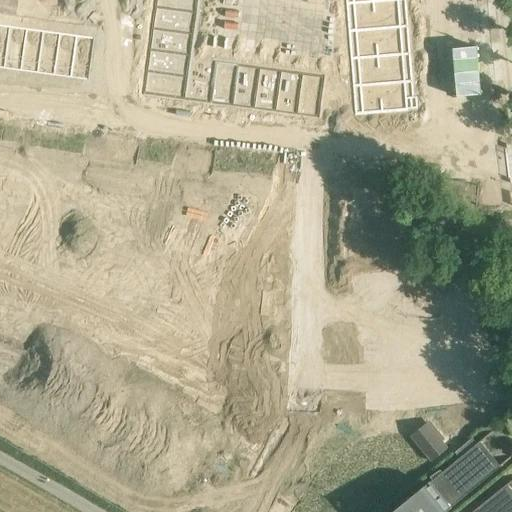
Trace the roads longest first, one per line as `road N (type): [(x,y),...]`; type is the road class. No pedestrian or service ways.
road 1 (residential): [(0,273),(193,377),(305,379)]
road 2 (residential): [(313,149),(305,379)]
road 3 (residential): [(305,379),(387,389),(503,383)]
road 4 (residential): [(313,149),(119,125)]
road 5 (residential): [(441,164),(426,0)]
road 6 (residential): [(305,379),(307,423),(275,511)]
road 7 (residential): [(441,164),(313,149)]
road 8 (residential): [(126,0),(119,125)]
road 9 (residential): [(119,125),(0,109)]
